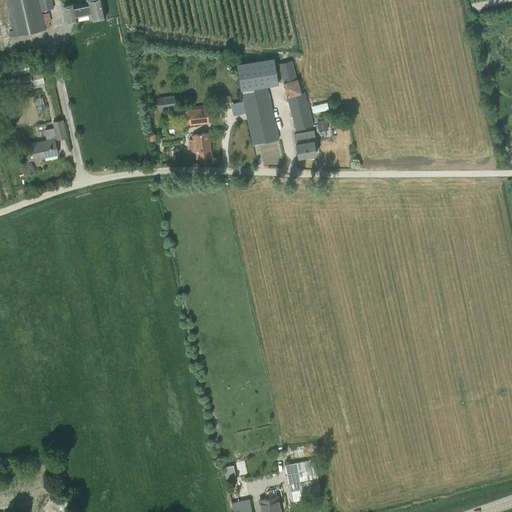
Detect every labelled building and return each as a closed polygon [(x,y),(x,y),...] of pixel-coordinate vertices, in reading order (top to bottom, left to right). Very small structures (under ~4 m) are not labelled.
[(5,0),(12,31),(9,32),(10,38),(46,30),(42,12),(54,8),(51,0),(5,0)] [(78,21),(77,16),(89,13),(90,20),(106,17),(102,0),(86,0),(87,3),(75,5),(74,3),(63,6),(66,23),(78,21)] [(274,58),(237,64),(241,90),(278,84),(274,58)] [(292,60),(279,64),(283,82),(283,83),(286,97),(287,97),(295,130),(313,126),(305,92),(301,92),(297,79),(292,60)] [(31,75),(10,80),(12,86),(32,81),(31,75)] [(280,140),(270,87),(243,93),(253,145),(280,140)] [(175,108),(173,95),(157,98),(159,110),(175,108)] [(313,112),(331,110),(330,102),(312,104),(313,112)] [(187,109),(189,125),(209,123),(207,107),(187,109)] [(66,138),(62,119),(52,122),(53,128),(44,130),(46,140),(25,144),(29,160),(57,154),(54,140),(66,138)] [(318,132),(328,130),(326,120),(316,121),(318,132)] [(311,131),(294,135),(298,158),(315,154),(311,131)] [(193,139),(188,140),(189,152),(194,151),(195,158),(212,156),(208,133),(192,135),(193,139)] [(286,469),(287,475),(292,501),(300,500),(300,496),(321,492),(318,478),(315,459),(285,465),(286,469)] [(227,480),(232,479),(236,478),(233,465),(224,467),(227,480)] [(280,511),(277,496),(258,499),(260,511),(280,511)] [(251,511),(249,499),(231,503),(232,511),(251,511)]
